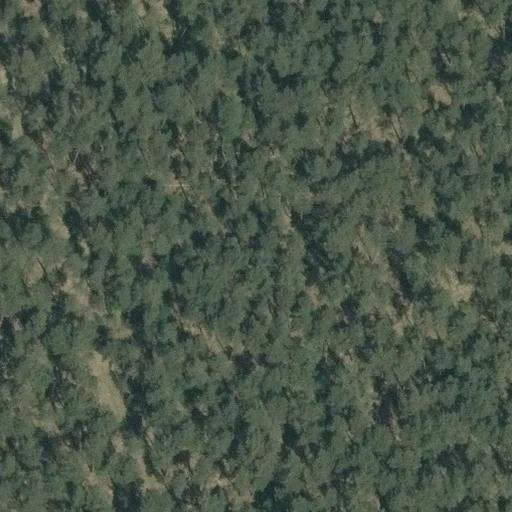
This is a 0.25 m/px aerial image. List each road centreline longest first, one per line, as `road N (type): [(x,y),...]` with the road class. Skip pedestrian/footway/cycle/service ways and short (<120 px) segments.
road 1 (track): [(0,496),(511,264)]
road 2 (track): [(174,0),(0,78)]
